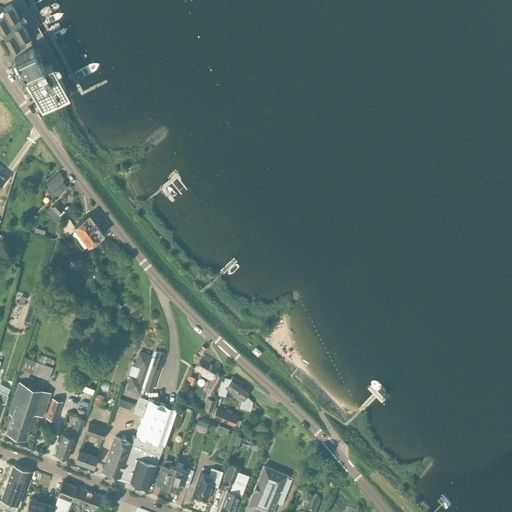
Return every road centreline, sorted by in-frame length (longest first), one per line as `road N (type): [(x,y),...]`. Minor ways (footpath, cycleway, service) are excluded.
road 1 (tertiary): [(386,511),(331,444),(170,295),(0,72)]
road 2 (tertiary): [(129,498),(0,450)]
